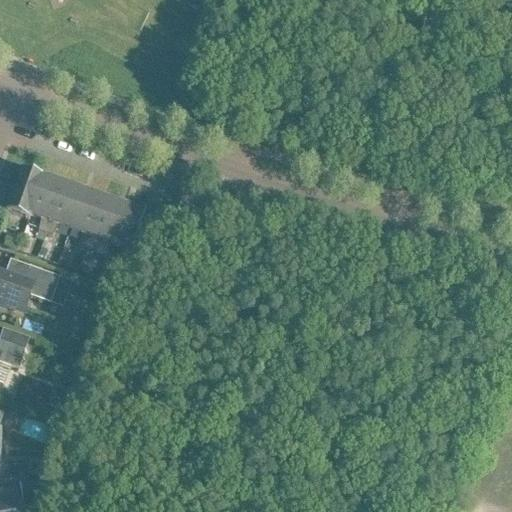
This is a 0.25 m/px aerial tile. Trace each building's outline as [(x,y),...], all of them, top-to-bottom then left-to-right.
[(28,224),(30,219),(43,181),(22,174),(7,216),(28,224)] [(45,238),(62,188),(43,181),(30,219),(41,223),(37,235),(45,238)] [(68,232),(82,194),(62,188),(45,238),(52,241),(58,229),(68,232)] [(83,252),(101,201),(82,194),(68,232),(79,236),(76,249),(83,252)] [(107,246),(120,208),(101,201),(83,252),(90,254),(96,242),(107,246)] [(132,255),(145,217),(120,208),(107,246),(118,250),(115,263),(122,265),(126,253),(132,255)] [(16,254),(18,247),(6,242),(3,249),(16,254)] [(0,276),(0,308),(23,316),(29,299),(51,307),(64,311),(72,286),(59,281),(29,271),(24,285),(0,276)] [(100,340),(106,322),(92,317),(86,335),(100,340)] [(25,353),(0,343),(0,367),(18,373),(25,353)] [(51,479),(51,465),(28,465),(28,479),(51,479)] [(47,502),(43,482),(18,486),(22,506),(47,502)] [(0,511),(16,511),(15,503),(0,505),(0,511)]
